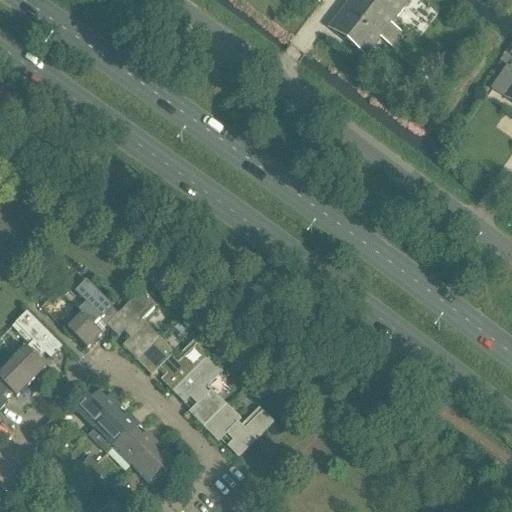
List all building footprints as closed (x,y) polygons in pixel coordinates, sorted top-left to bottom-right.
[(351,0),(328,30),(365,58),(380,39),(394,50),(404,38),(390,26),(410,0),(351,0)] [(511,70),(508,68),(492,90),(504,99),(511,104),(511,70)] [(100,322),(106,328),(118,317),(112,311),(82,281),(67,296),(85,314),(82,317),(79,314),(64,329),(73,338),(87,352),(102,337),(94,329),(100,322)] [(122,348),(137,363),(160,340),(145,326),(142,329),(139,326),(156,308),(142,293),(118,317),(106,328),(118,340),(123,334),(130,340),(122,348)] [(23,347),(8,362),(17,371),(31,385),(46,370),(38,362),(45,355),(50,361),(62,350),(27,314),(12,329),(30,347),(26,350),(23,347)] [(161,383),(172,394),(208,359),(193,344),(175,362),(171,359),(175,355),(160,340),(137,363),(152,378),(160,370),(166,377),(161,383)] [(188,415),(203,430),(226,407),(211,392),(208,395),(205,392),(223,374),(208,359),(172,394),(184,406),(189,400),(196,407),(188,415)] [(0,411),(7,404),(1,398),(8,392),(16,400),(31,385),(17,371),(8,362),(0,370),(0,411)] [(76,413),(95,432),(106,420),(110,424),(117,417),(122,413),(108,400),(103,394),(98,398),(91,405),(88,402),(76,413)] [(226,407),(203,430),(218,445),(226,437),(233,443),(227,449),(238,460),(274,425),(259,410),(241,428),(237,425),(241,421),(226,407)] [(95,432),(113,450),(125,439),(129,443),(136,435),(140,431),(127,418),(122,413),(117,417),(110,424),(106,420),(95,432)] [(60,429),(52,421),(44,429),(52,437),(60,429)] [(113,450),(132,468),(143,457),(147,461),(154,454),(158,450),(146,437),(140,431),(136,435),(129,443),(125,439),(113,450)] [(143,457),(132,468),(150,487),(161,475),(164,479),(176,467),(164,455),(158,450),(154,454),(147,461),(143,457)] [(81,467),(89,474),(97,466),(89,459),(81,467)] [(70,463),(62,470),(70,478),(78,471),(70,463)] [(97,466),(89,474),(97,482),(105,474),(97,466)] [(41,492),(33,499),(41,507),(49,500),(41,492)] [(36,511),(41,507),(33,499),(26,507),(30,511),(36,511)] [(128,508),(132,511),(139,511),(144,508),(136,500),(128,508)]
